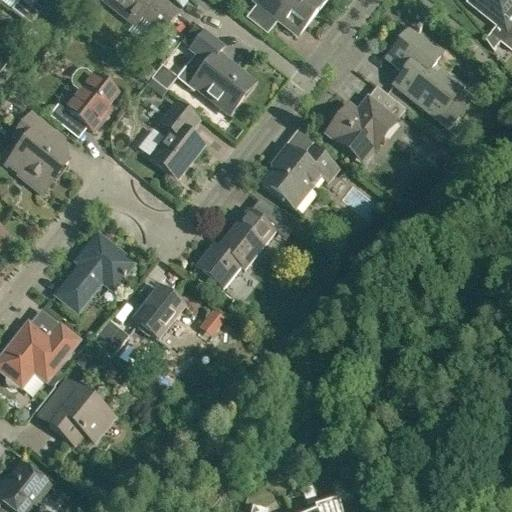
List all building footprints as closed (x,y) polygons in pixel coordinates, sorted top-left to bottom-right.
[(19,0),(10,12),(30,27),(47,5),(40,0),(19,0)] [(102,0),(102,1),(133,27),(142,16),(163,33),(177,15),(157,0),(102,0)] [(327,1),(326,0),(255,0),(252,4),(296,40),(327,1)] [(511,0),(474,0),(473,2),(470,6),(481,15),(498,28),(508,36),(511,30),(511,0)] [(180,49),(193,33),(177,19),(163,35),(180,49)] [(427,74),(442,56),(411,30),(385,62),(402,76),(393,88),(447,131),(472,100),(441,75),(436,81),(427,74)] [(186,69),(198,79),(188,92),(193,95),(195,92),(229,118),(244,99),(242,98),(252,86),(217,58),(222,51),(203,36),(188,54),(194,59),(186,69)] [(492,36),(486,43),(493,54),(500,46),(501,43),(492,36)] [(145,67),(137,77),(148,84),(155,75),(145,67)] [(65,112),(87,130),(93,135),(102,124),(97,120),(117,96),(93,77),(92,78),(86,73),(80,72),(76,74),(71,80),(71,84),(72,89),(79,94),(65,112)] [(363,166),(405,113),(376,90),(356,114),(349,108),(326,137),(363,166)] [(176,184),(204,149),(188,136),(198,124),(175,105),(159,126),(169,134),(148,161),(176,184)] [(26,168),(19,178),(43,197),(68,167),(45,148),(55,135),(31,116),(12,139),(22,147),(13,158),(26,168)] [(339,173),(317,155),(311,150),(301,162),(284,149),(268,169),(272,173),(261,187),(295,215),(312,194),(315,197),(325,184),(328,187),(339,173)] [(505,178),(498,184),(511,200),(511,179),(510,177),(505,178)] [(244,272),(274,235),(246,212),(216,249),(212,246),(194,269),(222,292),(240,269),(244,272)] [(112,295),(134,268),(97,239),(83,256),(87,260),(55,299),(77,317),(101,287),(112,295)] [(423,239),(413,250),(422,258),(432,247),(423,239)] [(157,344),(183,311),(158,291),(132,324),(157,344)] [(203,325),(215,335),(224,324),(211,314),(203,325)] [(108,363),(126,341),(107,326),(89,348),(108,363)] [(0,361),(0,376),(4,379),(6,381),(5,384),(4,386),(5,390),(8,393),(11,394),(15,394),(17,393),(19,392),(21,393),(33,377),(44,386),(46,387),(47,385),(58,372),(79,345),(59,329),(48,343),(33,331),(26,340),(20,336),(0,361)] [(288,341),(276,351),(287,365),(299,354),(288,341)] [(87,352),(76,366),(87,375),(98,362),(87,352)] [(150,379),(139,370),(132,378),(145,389),(149,385),(146,383),(150,379)] [(114,422),(78,393),(49,430),(74,450),(82,439),(94,447),(114,422)] [(35,511),(39,506),(38,505),(49,491),(58,498),(58,497),(34,478),(21,468),(0,494),(0,506),(7,511),(35,511)] [(302,493),(304,501),(314,497),(312,490),(302,493)] [(314,497),(304,501),(307,508),(317,505),(314,497)]
